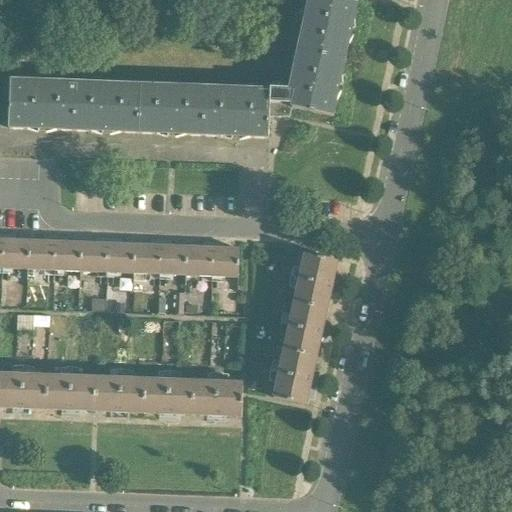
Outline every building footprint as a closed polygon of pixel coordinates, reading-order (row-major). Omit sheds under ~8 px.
[(11,82),(9,131),(268,141),(269,120),(290,121),(292,110),(333,119),(351,33),(354,21),(358,5),(334,0),(309,0),(300,45),(298,52),(303,53),(295,92),(290,91),(270,90),(270,93),(11,82)] [(31,244),(5,242),(4,271),(30,272),(31,244)] [(31,244),(30,272),(56,273),(57,245),(31,244)] [(57,245),(56,273),(81,274),(82,246),(57,245)] [(82,246),(81,274),(107,275),(109,247),(82,246)] [(109,247),(107,275),(133,276),(135,248),(109,247)] [(159,277),(160,249),(135,248),(133,276),(159,277)] [(185,279),(187,250),(160,249),(159,277),(185,279)] [(212,251),(187,250),(185,279),(211,280),(212,251)] [(212,251),(211,280),(238,281),(239,252),(212,251)] [(294,305),(327,313),(338,263),(305,256),(294,305)] [(183,316),(184,295),(176,294),(175,316),(183,316)] [(105,301),(93,301),(93,314),(105,314),(105,301)] [(294,305),(284,353),(317,360),(327,313),(294,305)] [(197,307),(185,307),(185,315),(197,315),(197,307)] [(127,334),(128,320),(119,320),(118,334),(127,334)] [(317,360),(284,353),(274,400),(307,407),(317,360)] [(48,378),(0,376),(0,388),(0,410),(47,412),(48,378)] [(48,378),(47,412),(95,414),(96,380),(48,378)] [(96,380),(95,414),(143,416),(145,382),(96,380)] [(145,382),(143,416),(192,417),(193,383),(145,382)] [(193,383),(192,417),(241,419),(243,385),(193,383)]
